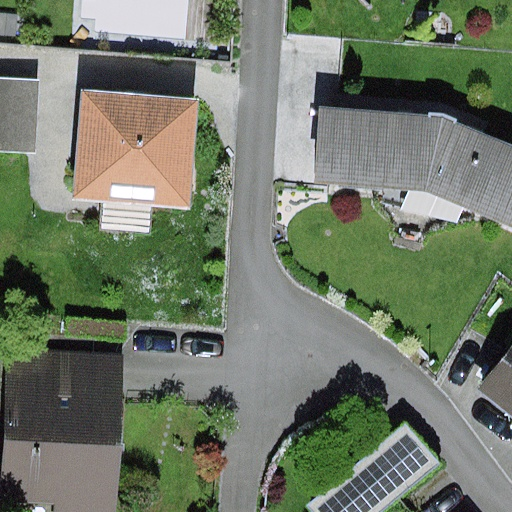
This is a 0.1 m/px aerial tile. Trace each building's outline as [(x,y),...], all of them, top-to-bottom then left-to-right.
[(17,17),(0,15),(0,37),(15,38),(17,17)] [(38,81),(0,78),(0,151),(35,153),(38,81)] [(196,100),(81,91),(73,196),(188,204),(196,100)] [(511,149),(443,121),(318,114),(314,179),(425,186),(511,221),(511,149)] [(511,417),(511,348),(478,391),(511,417)] [(118,511),(124,357),(5,353),(0,501),(52,502),(51,511),(118,511)] [(383,511),(440,464),(406,425),(311,505),(316,511),(383,511)]
